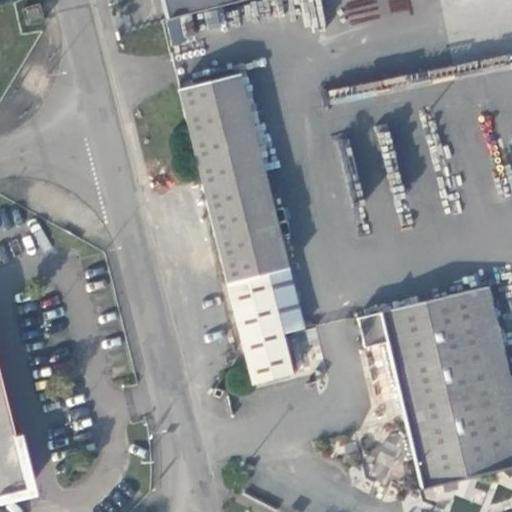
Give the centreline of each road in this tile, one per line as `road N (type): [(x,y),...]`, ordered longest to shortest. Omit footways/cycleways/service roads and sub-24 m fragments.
road 1 (residential): [(185,482),(106,131)]
road 2 (residential): [(106,131),(73,0)]
